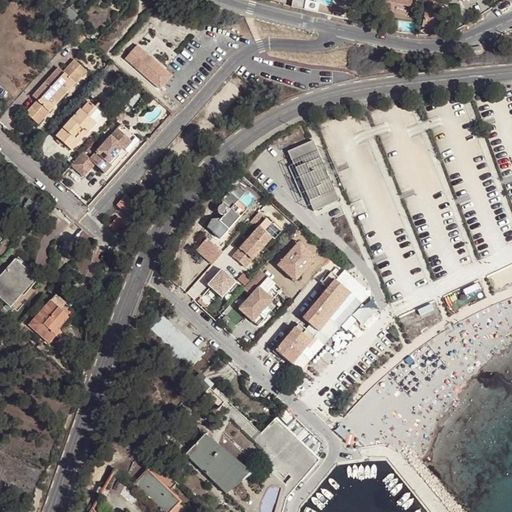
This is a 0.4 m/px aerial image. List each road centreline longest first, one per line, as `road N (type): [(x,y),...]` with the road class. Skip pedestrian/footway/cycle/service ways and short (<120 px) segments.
road 1 (secondary): [(53,511),(136,276),(199,176),(256,128),(299,105),(368,88),(511,72)]
road 2 (residential): [(292,511),(328,463),(332,439),(88,225)]
road 3 (residential): [(88,225),(242,55),(269,43),(319,45),(336,28)]
road 4 (residential): [(336,28),(436,45),(511,19)]
